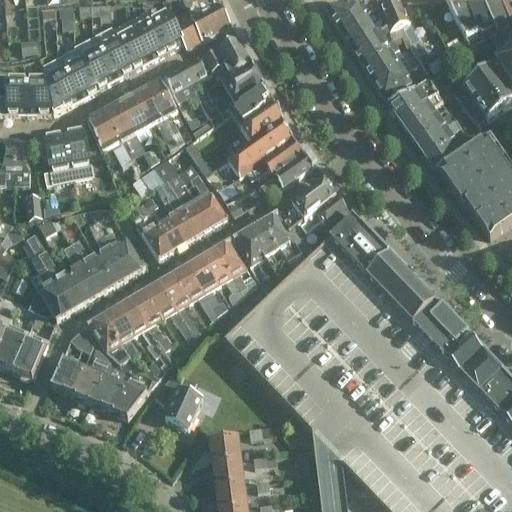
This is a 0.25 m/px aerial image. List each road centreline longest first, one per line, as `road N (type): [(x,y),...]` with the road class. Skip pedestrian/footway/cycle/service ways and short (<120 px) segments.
road 1 (residential): [(271,15),(355,156),(511,327)]
road 2 (residential): [(0,140),(38,138),(271,15)]
road 3 (residential): [(178,511),(149,475),(0,411)]
